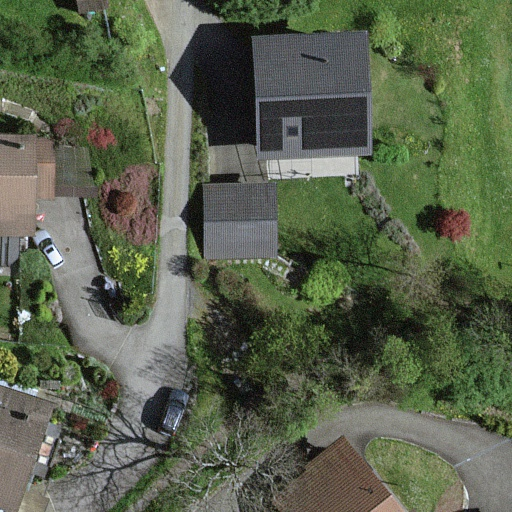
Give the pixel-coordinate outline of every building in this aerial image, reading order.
[(357,48),(256,52),(261,158),(361,154),(357,48)] [(46,198),(46,146),(0,145),(0,234),(26,235),(26,198),(46,198)] [(266,260),(265,194),(203,194),(204,260),(266,260)] [(46,414),(0,398),(0,507),(12,511),(46,414)] [(284,511),(389,511),(340,449),(275,500),(284,511)]
